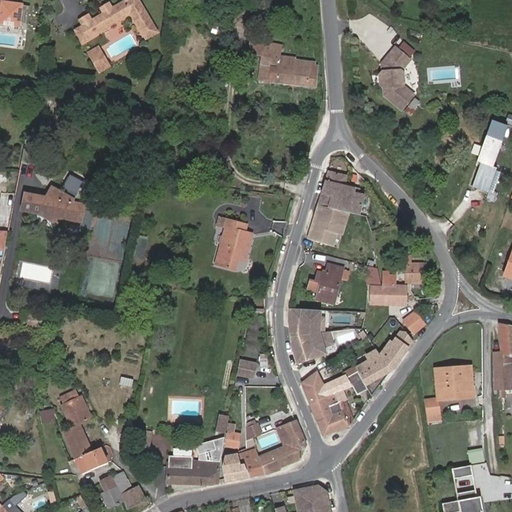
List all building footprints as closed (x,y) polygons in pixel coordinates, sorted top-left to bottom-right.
[(0,0),(0,23),(19,26),(22,5),(3,2),(3,0),(0,0)] [(105,15),(90,22),(97,35),(133,16),(146,43),(159,37),(139,0),(131,0),(122,5),(121,2),(103,12),(105,15)] [(117,0),(102,8),(103,12),(121,2),(119,0),(117,0)] [(90,22),(84,25),(91,38),(97,35),(90,22)] [(91,38),(84,25),(75,30),(81,43),(91,38)] [(261,57),(258,80),(320,88),(319,63),(295,60),(296,58),(281,55),(282,46),(250,41),(248,54),(261,57)] [(110,68),(99,47),(89,53),(100,73),(110,68)] [(411,60),(397,48),(388,57),(389,60),(386,64),(383,64),(383,72),(381,75),(381,85),(385,87),(385,95),(402,110),(415,95),(403,86),(405,84),(404,72),(402,71),(411,60)] [(493,166),(508,125),(492,120),(477,161),(481,162),(472,186),(488,192),(497,167),(493,166)] [(359,216),(365,196),(358,194),(356,193),(357,189),(345,186),(347,179),(338,177),(338,174),(328,172),(318,205),(349,213),(359,216)] [(71,173),(64,185),(75,192),(83,180),(71,173)] [(70,203),(72,200),(52,188),(46,198),(25,194),(22,209),(22,210),(39,213),(62,217),(70,203)] [(82,221),(85,206),(70,203),(62,217),(39,213),(58,224),(60,221),(69,226),(73,219),(82,221)] [(337,234),(337,233),(335,233),(338,223),(345,226),(349,213),(318,205),(314,217),(317,218),(314,228),(311,227),(308,239),(333,247),(337,234)] [(223,224),(224,220),(219,218),(217,226),(225,228),(226,225),(223,224)] [(246,256),(252,235),(244,233),(246,225),(224,220),(223,224),(226,225),(225,228),(216,264),(235,269),(238,259),(239,255),(246,256)] [(342,235),(345,226),(338,223),(335,233),(337,233),(337,234),(342,235)] [(511,277),(511,251),(503,274),(511,277)] [(326,272),(324,271),(316,299),(334,304),(344,269),(328,265),(326,272)] [(406,265),(406,283),(424,283),(425,265),(406,265)] [(371,305),(405,306),(406,287),(395,287),(395,276),(389,276),(389,273),(383,273),(383,287),(371,287),(371,305)] [(321,311),(290,310),(289,327),(291,337),(323,333),(324,319),(320,319),(321,311)] [(415,312),(404,321),(413,333),(424,324),(415,312)] [(44,314),(25,313),(24,328),(43,329),(44,314)] [(511,327),(506,326),(500,325),(501,354),(492,355),(493,391),(498,391),(506,390),(505,365),(511,364),(511,327)] [(371,337),(377,346),(386,340),(379,331),(371,337)] [(291,337),(292,349),(298,365),(327,355),(325,347),(332,345),(328,333),(323,333),(291,337)] [(375,378),(387,370),(375,352),(371,354),(378,365),(370,370),(375,378)] [(252,378),(255,364),(239,361),(236,375),(252,378)] [(441,385),(442,400),(458,399),(457,391),(470,390),(468,368),(435,371),(436,385),(441,385)] [(29,369),(25,385),(36,387),(39,371),(29,369)] [(317,372),(303,384),(317,419),(325,415),(324,412),(330,409),(329,406),(338,402),(344,399),(341,391),(329,397),(317,372)] [(357,395),(368,390),(358,372),(347,378),(352,386),(356,394),(357,395)] [(471,398),(470,390),(457,391),(458,399),(471,398)] [(63,432),(76,459),(92,452),(79,424),(91,418),(82,397),(62,406),(72,428),(63,432)] [(338,402),(345,421),(352,419),(344,399),(338,402)] [(427,416),(439,415),(438,403),(438,401),(438,400),(425,401),(427,416)] [(324,436),(348,427),(345,421),(338,402),(329,406),(330,409),(324,412),(325,415),(317,419),(324,436)] [(43,411),(45,422),(53,421),(51,410),(43,411)] [(224,435),(227,420),(219,419),(216,433),(224,435)] [(273,452),(279,467),(299,460),(298,457),(302,455),(307,445),(305,440),(301,431),(297,421),(278,429),(285,447),(273,452)] [(263,435),(258,424),(246,429),(246,439),(246,443),(263,435)] [(228,432),(225,444),(237,446),(239,434),(228,432)] [(148,455),(152,435),(139,433),(136,453),(148,455)] [(217,484),(219,461),(223,439),(195,445),(198,455),(197,460),(191,460),(167,458),(167,468),(166,483),(214,485),(217,484)] [(76,459),(82,474),(107,463),(100,449),(92,452),(76,459)] [(246,465),(250,478),(265,475),(259,458),(255,449),(247,451),(238,454),(242,466),(246,465)] [(279,467),(273,452),(259,458),(265,475),(267,475),(280,470),(279,467)] [(223,468),(225,483),(250,478),(246,465),(242,466),(238,454),(226,456),(223,468)] [(472,475),(470,465),(453,468),(455,478),(472,475)] [(132,489),(123,472),(113,477),(117,485),(121,494),(132,489)] [(100,481),(102,484),(105,491),(117,485),(113,477),(112,475),(100,481)] [(0,507),(1,506),(0,504),(0,490),(9,499),(13,495),(16,492),(3,478),(1,480),(0,478),(0,507)] [(50,484),(35,489),(40,502),(42,502),(43,505),(56,501),(50,484)] [(117,485),(105,491),(101,493),(108,509),(124,501),(121,494),(117,485)] [(124,501),(128,509),(146,501),(139,485),(132,489),(121,494),(124,501)] [(329,511),(326,493),(315,486),(293,490),(297,511),(329,511)] [(474,487),(457,490),(458,498),(443,501),(445,511),(460,509),(461,511),(483,511),(480,494),(475,495),(474,487)] [(1,506),(0,507),(0,511),(20,511),(15,507),(13,509),(6,502),(1,506)]
